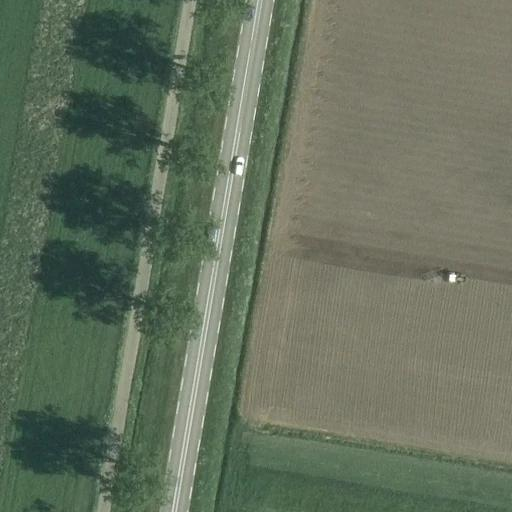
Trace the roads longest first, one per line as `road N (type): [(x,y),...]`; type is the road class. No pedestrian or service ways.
road 1 (unclassified): [(103,511),(190,0)]
road 2 (primary): [(173,511),(259,0)]
